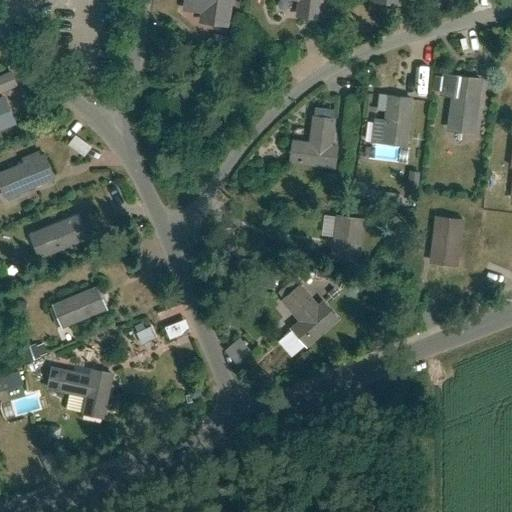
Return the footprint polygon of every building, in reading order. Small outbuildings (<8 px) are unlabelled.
[(229,32),(235,0),(186,0),(185,7),(204,10),(201,27),(229,32)] [(323,17),(325,0),(282,0),(300,2),(298,14),(323,17)] [(372,0),(372,6),(405,9),(406,0),(372,0)] [(481,82),(438,78),(435,102),(454,104),(452,124),(476,126),(481,82)] [(417,98),(387,93),(379,144),(409,149),(417,98)] [(1,98),(0,98),(0,128),(11,124),(1,98)] [(342,123),(316,117),(311,141),(292,137),(287,163),(339,173),(345,145),(338,144),(342,123)] [(77,134),(73,144),(89,151),(94,141),(77,134)] [(57,179),(47,153),(0,169),(0,173),(8,197),(57,179)] [(90,237),(80,211),(31,231),(42,257),(90,237)] [(371,218),(334,212),(329,250),(365,256),(371,218)] [(463,221),(432,218),(427,264),(458,268),(463,221)] [(100,286),(55,304),(65,328),(110,310),(100,286)] [(309,292),(289,310),(299,322),(293,327),(310,346),(341,318),(324,298),(318,303),(309,292)] [(163,327),(190,317),(184,302),(157,312),(163,327)] [(102,419),(112,372),(91,367),(88,379),(72,375),(68,394),(85,398),(81,415),(102,419)] [(5,414),(41,411),(40,396),(4,399),(5,414)]
